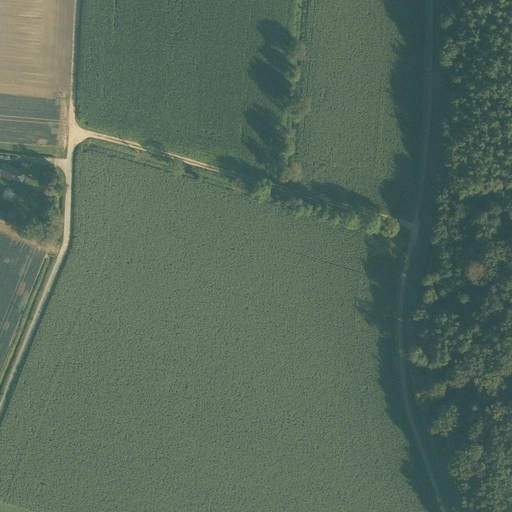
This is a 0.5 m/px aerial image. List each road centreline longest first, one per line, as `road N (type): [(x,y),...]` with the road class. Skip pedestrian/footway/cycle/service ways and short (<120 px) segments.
road 1 (unclassified): [(440,0),(410,351),(458,511)]
road 2 (track): [(71,128),(422,229)]
road 3 (unclassified): [(73,94),(66,242),(0,411)]
